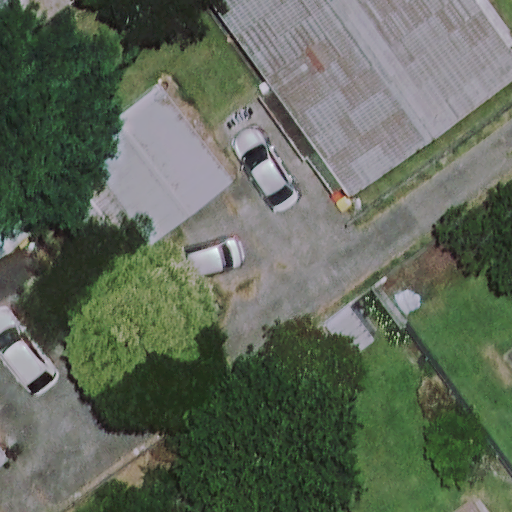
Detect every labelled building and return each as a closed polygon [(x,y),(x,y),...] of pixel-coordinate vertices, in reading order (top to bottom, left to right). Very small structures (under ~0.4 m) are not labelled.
[(0,0),(0,17),(24,0),(0,0)] [(511,72),(511,42),(481,0),(215,0),(353,189),(511,72)] [(231,182),(162,83),(78,142),(101,176),(62,204),(93,248),(132,220),(147,241),(231,182)] [(0,251),(53,212),(0,140),(0,251)] [(0,461),(11,454),(0,439),(0,461)] [(485,511),(475,497),(454,511),(485,511)]
